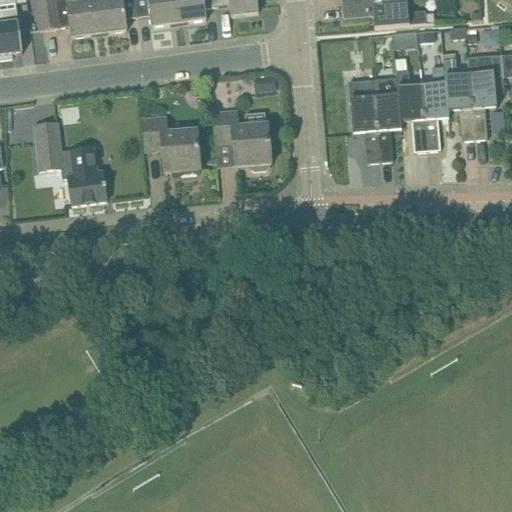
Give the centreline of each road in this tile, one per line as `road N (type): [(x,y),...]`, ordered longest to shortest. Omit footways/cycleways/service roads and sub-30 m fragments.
road 1 (tertiary): [(0,264),(318,227)]
road 2 (residential): [(303,48),(0,93)]
road 3 (tertiary): [(318,227),(511,224)]
road 4 (residential): [(318,227),(303,48)]
